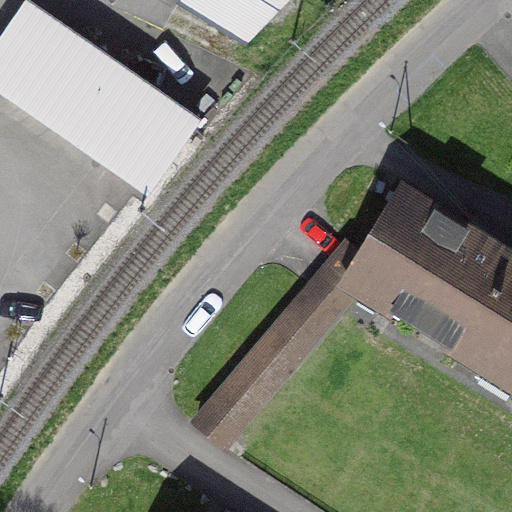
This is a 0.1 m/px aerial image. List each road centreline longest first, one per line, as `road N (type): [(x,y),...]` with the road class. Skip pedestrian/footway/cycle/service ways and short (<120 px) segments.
road 1 (residential): [(114,398),(335,138),(496,0)]
road 2 (residential): [(114,398),(270,511)]
road 3 (residential): [(45,511),(114,398)]
